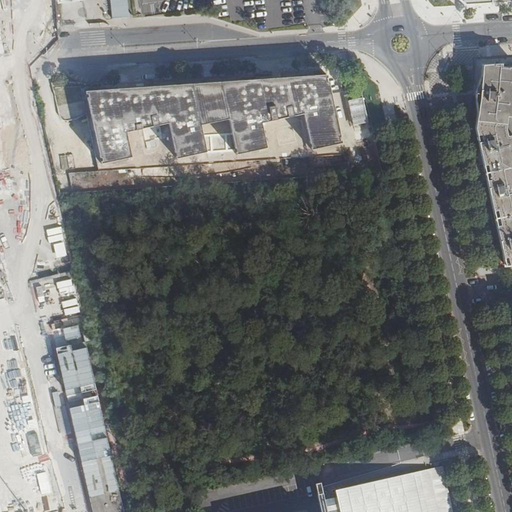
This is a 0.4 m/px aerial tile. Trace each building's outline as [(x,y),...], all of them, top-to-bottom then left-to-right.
[(109,0),(112,18),(129,16),(126,0),(109,0)] [(166,0),(151,0),(153,11),(167,9),(166,0)] [(479,123),(478,131),(479,135),(481,146),(482,151),(489,181),(492,196),(495,211),(502,242),(502,246),(505,258),(507,267),(511,266),(511,64),(501,65),(486,66),(484,81),(484,85),(482,99),(480,113),(479,123)] [(328,72),(85,89),(102,163),(133,156),(127,131),(169,122),(177,158),(208,151),(202,124),(229,118),(237,153),(268,147),(263,122),(304,113),(312,148),(343,141),(328,72)] [(482,151),(479,152),(485,182),(489,181),(482,151)] [(485,182),(479,152),(476,153),(481,176),(482,183),(485,182)] [(491,212),(498,243),(502,242),(495,211),(491,212)] [(494,244),(498,243),(491,212),(487,213),(494,244)] [(63,312),(79,308),(72,277),(63,279),(62,274),(51,277),(51,275),(27,281),(32,302),(48,298),(47,294),(58,291),(63,312)] [(89,511),(121,511),(84,334),(55,340),(57,347),(46,349),(55,390),(53,391),(55,400),(66,398),(89,511)] [(452,511),(443,465),(318,491),(323,511),(307,511),(307,510),(296,511),(452,511)]
